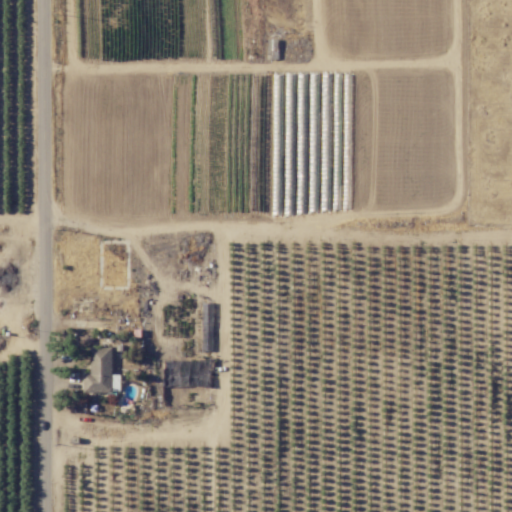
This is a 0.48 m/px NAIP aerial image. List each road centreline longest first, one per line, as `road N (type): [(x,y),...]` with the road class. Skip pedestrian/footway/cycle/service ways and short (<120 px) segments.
road 1 (residential): [(47,511),(47,0)]
road 2 (track): [(47,64),(434,63)]
road 3 (track): [(47,217),(0,218),(6,317),(28,343),(47,344)]
